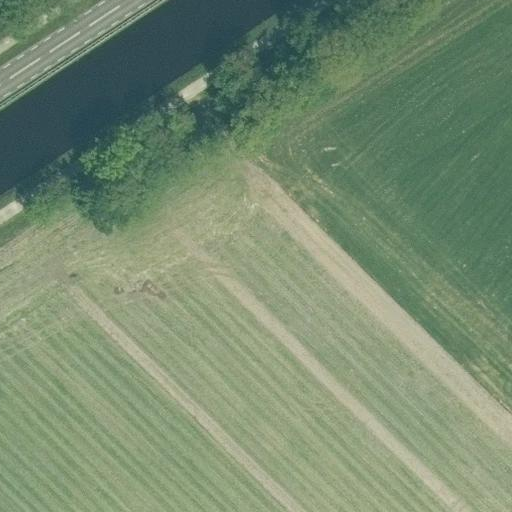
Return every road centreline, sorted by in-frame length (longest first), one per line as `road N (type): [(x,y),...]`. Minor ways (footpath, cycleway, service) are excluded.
road 1 (unclassified): [(0,218),(331,0)]
road 2 (primary): [(0,83),(126,0)]
